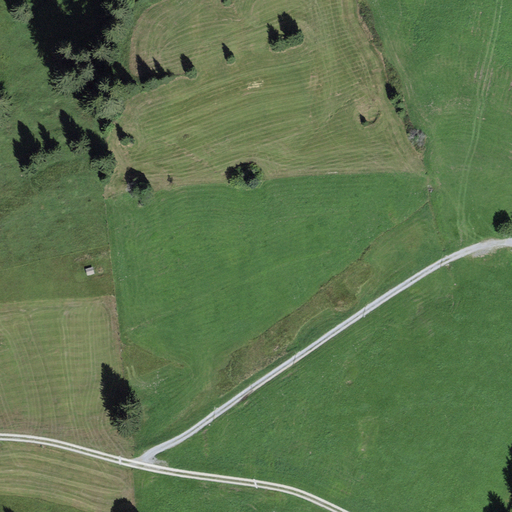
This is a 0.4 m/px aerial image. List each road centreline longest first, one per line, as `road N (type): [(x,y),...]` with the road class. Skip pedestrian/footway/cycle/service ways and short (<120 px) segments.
road 1 (track): [(508,242),(481,245),(420,275),(141,466)]
road 2 (track): [(340,511),(286,489),(0,437)]
